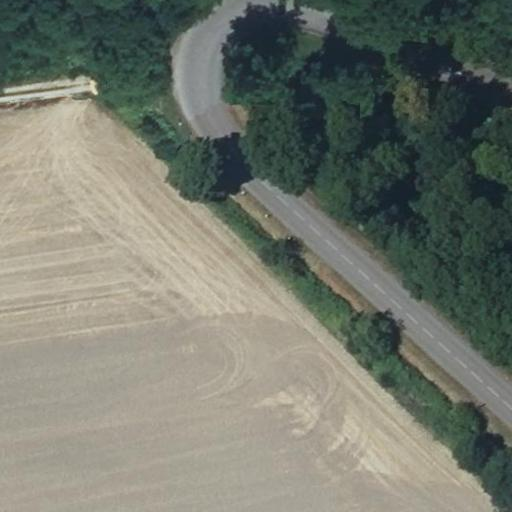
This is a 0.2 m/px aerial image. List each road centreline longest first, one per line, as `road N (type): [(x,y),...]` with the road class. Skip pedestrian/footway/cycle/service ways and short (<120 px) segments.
road 1 (secondary): [(241,0),(204,23),(193,57),(193,94),(220,135),(362,281),(511,404)]
road 2 (secondary): [(511,94),(293,0)]
road 3 (track): [(193,57),(0,96)]
